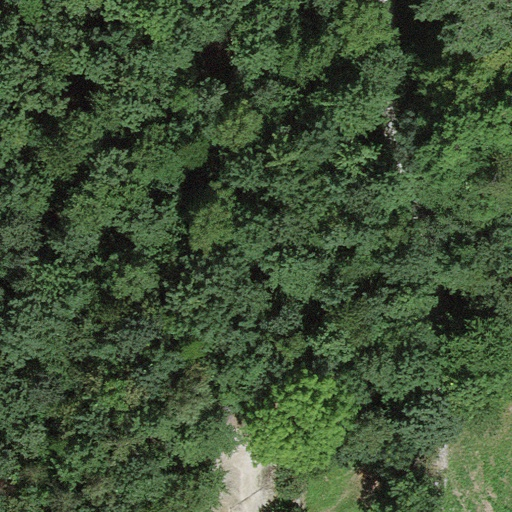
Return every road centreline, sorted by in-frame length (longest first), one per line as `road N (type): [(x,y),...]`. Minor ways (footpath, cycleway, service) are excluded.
road 1 (track): [(430,511),(442,419),(383,51)]
road 2 (track): [(242,511),(228,458),(187,511)]
